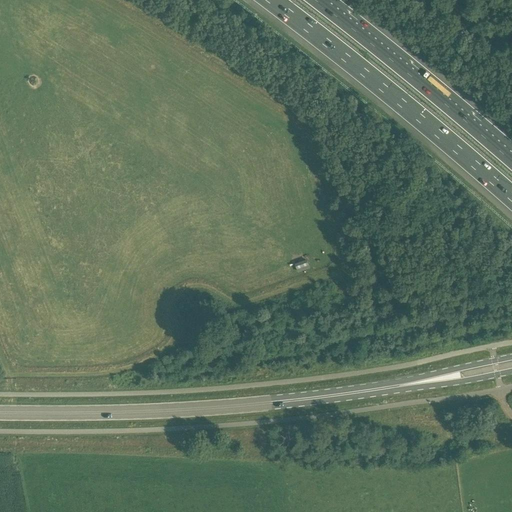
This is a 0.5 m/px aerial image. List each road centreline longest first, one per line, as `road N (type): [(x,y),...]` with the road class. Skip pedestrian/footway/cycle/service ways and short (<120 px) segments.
road 1 (secondary): [(0,413),(217,408),(377,389)]
road 2 (motorway): [(270,0),(511,199)]
road 3 (motorway): [(511,153),(325,0)]
road 4 (secondary): [(511,357),(377,389)]
road 5 (secondary): [(377,389),(511,371)]
